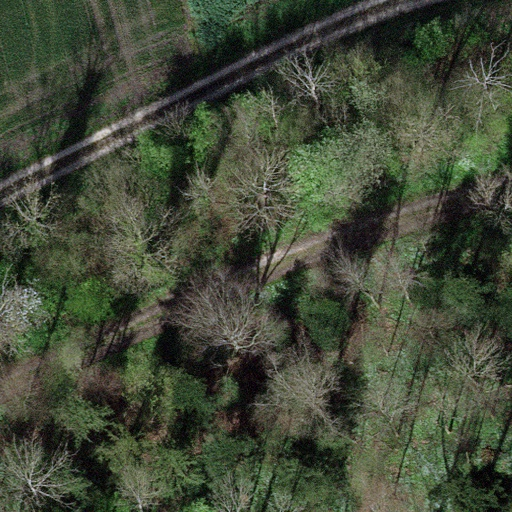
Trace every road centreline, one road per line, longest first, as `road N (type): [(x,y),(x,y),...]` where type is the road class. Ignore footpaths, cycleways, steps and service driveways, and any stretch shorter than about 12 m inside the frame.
road 1 (track): [(511,182),(377,224),(0,379)]
road 2 (track): [(464,0),(0,218)]
